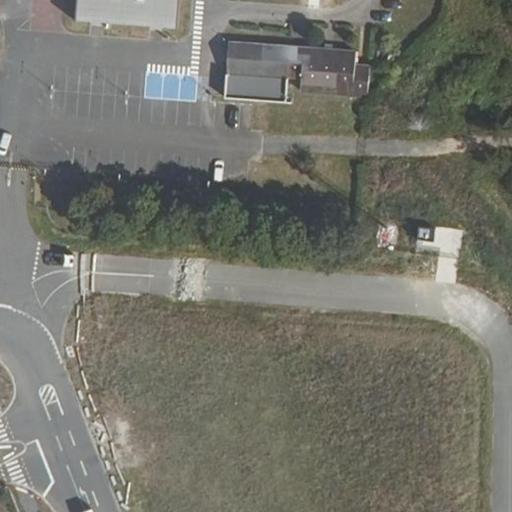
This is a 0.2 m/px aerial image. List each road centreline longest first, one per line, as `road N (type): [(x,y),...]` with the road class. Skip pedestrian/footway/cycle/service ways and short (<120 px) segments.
road 1 (unclassified): [(508,511),(507,352),(457,305),(22,270)]
road 2 (unclassified): [(11,327),(28,341),(94,511)]
